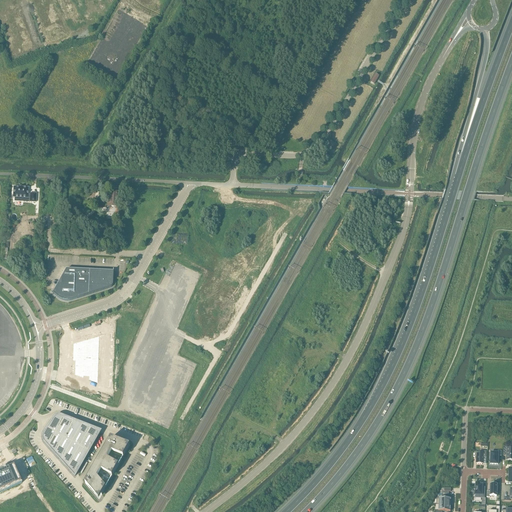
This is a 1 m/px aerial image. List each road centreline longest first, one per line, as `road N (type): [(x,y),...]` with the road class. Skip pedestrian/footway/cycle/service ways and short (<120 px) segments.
road 1 (tertiary): [(443,56),(418,109),(405,220),(355,342),(308,418),(205,511)]
road 2 (trunk): [(305,511),(356,453),(399,382),(511,62)]
road 3 (trunk): [(457,176),(381,388),(340,451),(285,511)]
road 4 (unclassified): [(232,184),(237,154),(301,156),(326,134),(405,0)]
road 5 (unclassified): [(36,328),(121,298),(188,183)]
road 6 (residential): [(188,183),(11,174)]
road 7 (trunk): [(511,21),(457,176)]
road 8 (trunk): [(484,29),(485,59),(457,176)]
